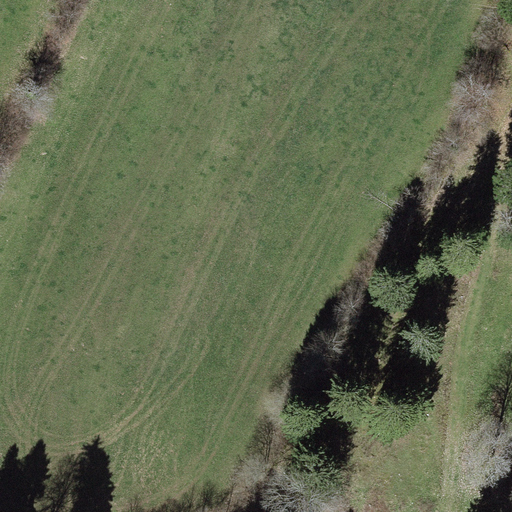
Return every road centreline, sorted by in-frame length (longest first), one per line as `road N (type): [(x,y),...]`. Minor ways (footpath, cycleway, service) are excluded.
road 1 (track): [(511,119),(280,511)]
road 2 (track): [(426,511),(459,395),(501,140)]
